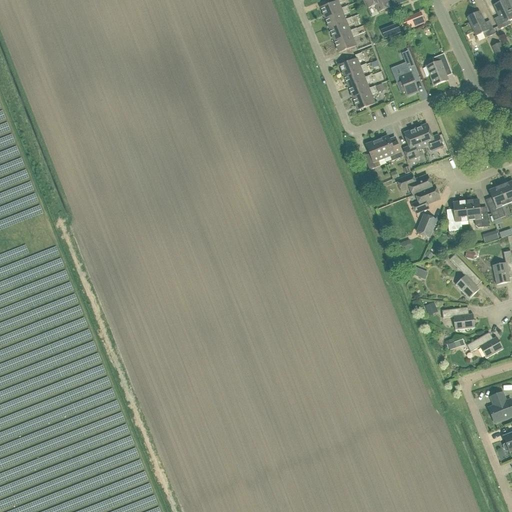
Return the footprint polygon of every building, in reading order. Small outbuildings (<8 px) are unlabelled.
[(320,9),(325,20),(342,13),(341,10),(339,5),(345,3),(343,0),(336,0),(337,2),(320,9)] [(375,6),(378,13),(390,8),(386,0),(362,0),(367,10),(375,6)] [(505,28),(511,26),(509,22),(511,20),(511,15),(511,13),(511,12),(511,0),(509,0),(505,2),(505,1),(494,6),(499,18),(494,20),(499,31),(505,28)] [(342,13),(325,20),(330,32),(347,25),(345,21),(343,16),(350,14),(347,8),(341,10),(342,13)] [(484,25),(478,13),(467,18),(476,37),(483,34),(485,40),(495,35),(489,22),(484,25)] [(347,25),(330,32),(334,43),(351,36),(350,32),(348,28),(354,25),(351,19),(345,21),(347,25)] [(416,28),(413,19),(401,24),(404,32),(416,28)] [(397,24),(388,28),(392,37),(400,33),(397,24)] [(356,30),(350,32),(351,36),(334,43),(339,54),(356,47),(352,38),(358,36),(356,30)] [(506,56),(500,43),(492,47),(497,60),(506,56)] [(408,52),(402,54),(408,69),(414,67),(408,52)] [(339,67),(344,78),(361,71),(360,68),(358,63),(364,60),(361,54),(355,57),(356,60),(339,67)] [(448,67),(443,55),(432,60),(433,63),(434,65),(426,68),(423,70),(426,77),(429,76),(434,87),(447,81),(442,69),(448,67)] [(361,71),(344,78),(348,89),(366,82),(365,79),(362,74),(368,71),(366,66),(360,68),(361,71)] [(419,81),(414,67),(408,69),(403,71),(405,76),(400,79),(401,83),(397,85),(401,94),(405,93),(407,97),(418,93),(414,84),(419,81)] [(348,89),(353,101),(370,94),(369,90),(367,85),(373,83),(370,77),(365,79),(366,82),(348,89)] [(370,94),(353,101),(357,112),(375,105),(371,96),(377,94),(375,88),(369,90),(370,94)] [(427,126),(415,130),(422,148),(429,146),(431,153),(443,148),(438,136),(432,138),(427,126)] [(422,148),(415,130),(404,135),(409,147),(403,150),(408,162),(419,158),(416,151),(422,148)] [(388,137),(377,142),(384,159),(389,157),(391,162),(402,158),(394,138),(389,140),(388,137)] [(379,162),(384,159),(377,142),(366,146),(369,155),(364,157),(370,171),(381,167),(379,162)] [(413,197),(435,188),(435,187),(432,188),(427,177),(415,182),(412,175),(397,181),(401,193),(410,189),(413,197)] [(511,182),(501,187),(508,205),(511,203),(511,182)] [(501,208),(508,205),(501,187),(489,192),(493,203),(487,206),(493,222),(505,217),(501,208)] [(439,199),(435,188),(413,197),(415,196),(418,203),(412,205),(416,215),(429,210),(427,204),(439,199)] [(478,201),(466,203),(468,222),(474,221),(475,226),(478,229),(489,228),(487,213),(480,214),(478,201)] [(468,222),(466,203),(453,204),(454,217),(447,218),(449,232),(461,231),(460,223),(468,222)] [(437,221),(423,215),(416,233),(430,239),(437,221)] [(467,251),(465,258),(473,260),(475,253),(467,251)] [(511,278),(511,259),(510,252),(503,254),(505,264),(492,267),(496,286),(506,284),(505,280),(511,278)] [(481,283),(455,256),(449,261),(465,277),(455,286),(469,300),(476,293),(473,290),(481,283)] [(469,319),(468,309),(442,312),(443,320),(453,318),(455,332),(474,329),(473,319),(469,319)] [(494,343),(489,334),(466,347),(470,353),(479,348),(486,360),(503,350),(498,341),(494,343)] [(506,402),(503,394),(490,398),(494,407),(489,409),(494,424),(511,417),(511,404),(510,400),(506,402)] [(511,434),(503,438),(506,444),(503,446),(505,452),(509,452),(509,453),(511,451),(511,434)]
